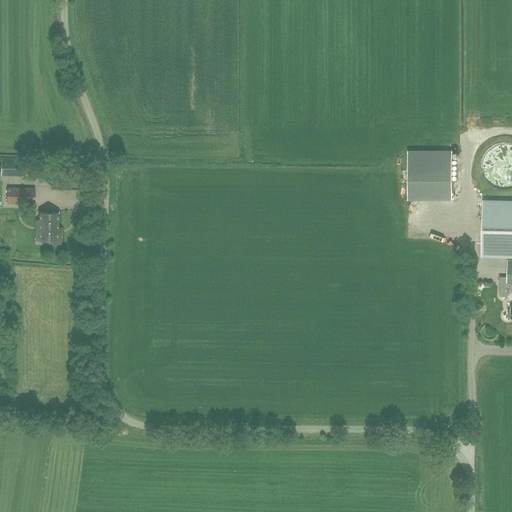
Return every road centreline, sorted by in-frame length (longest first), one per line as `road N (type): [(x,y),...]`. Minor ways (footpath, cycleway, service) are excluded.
road 1 (unclassified): [(470,511),(460,456),(420,430),(150,428),(110,407),(98,384),(105,174),(65,39),(64,0)]
road 2 (track): [(35,511),(48,431),(114,431),(131,423)]
